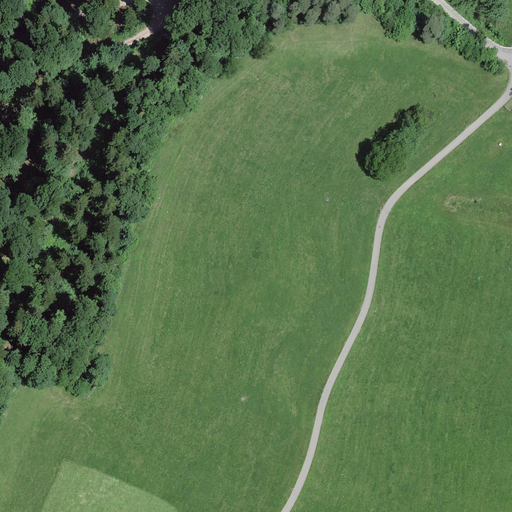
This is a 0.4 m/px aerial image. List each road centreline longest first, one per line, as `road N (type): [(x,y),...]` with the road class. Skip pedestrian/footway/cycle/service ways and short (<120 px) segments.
road 1 (unclassified): [(511,90),(383,214),(365,310),(286,511)]
road 2 (track): [(156,0),(157,19),(142,34),(54,77),(0,120)]
road 3 (track): [(0,46),(112,0)]
